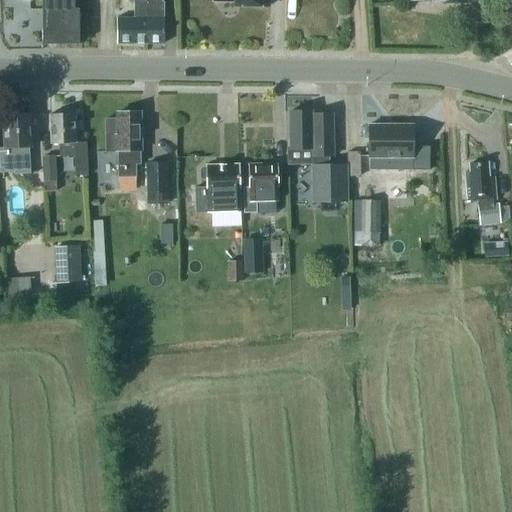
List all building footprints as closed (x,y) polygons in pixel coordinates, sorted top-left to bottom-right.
[(42,0),(43,42),(79,42),(78,7),(75,7),(74,0),(42,0)] [(117,42),(147,42),(147,0),(128,0),(128,2),(135,2),(135,17),(118,17),(117,42)] [(147,0),(147,42),(164,42),(165,18),(160,18),(159,0),(147,0)] [(313,111),(291,112),(292,151),(310,151),(311,202),(348,202),(346,164),(330,165),(330,156),(334,156),(333,114),(313,115),(313,111)] [(116,119),(104,119),(105,134),(105,152),(117,152),(117,165),(118,177),(134,176),(134,164),(140,164),(139,151),(140,151),(140,112),(116,113),(116,119)] [(2,129),(3,148),(0,148),(0,172),(15,172),(15,167),(28,166),(28,173),(30,173),(28,147),(30,147),(28,114),(4,115),(4,129),(2,129)] [(74,157),(75,176),(87,175),(86,145),(75,145),(73,115),(50,116),(52,145),(59,145),(60,158),(74,157)] [(381,182),(399,183),(399,157),(412,157),(412,125),(369,124),(369,157),(381,157),(381,182)] [(346,152),(347,164),(347,177),(359,176),(359,152),(346,152)] [(42,157),(44,192),(56,191),(54,156),(42,157)] [(146,163),(146,203),(166,203),(166,163),(146,163)] [(464,173),(468,202),(478,201),(481,226),(502,223),(499,203),(494,203),(494,198),(497,198),(494,178),(490,178),(488,163),(469,165),(470,172),(464,173)] [(206,187),(194,187),(195,212),(240,211),(239,190),(239,164),(206,165),(206,166),(202,167),(199,169),(200,177),(202,180),(206,180),(206,187)] [(249,165),(250,202),(277,201),(276,164),(249,165)] [(356,244),(378,244),(378,199),(363,199),(363,217),(356,217),(356,244)] [(506,242),(482,243),(483,257),(507,256),(506,242)] [(55,247),(56,283),(80,282),(79,246),(55,247)] [(258,250),(260,273),(287,271),(286,248),(258,250)] [(31,276),(8,277),(9,297),(31,296),(31,276)]
